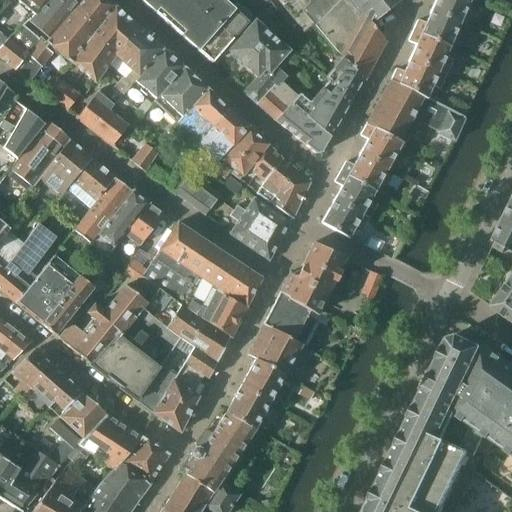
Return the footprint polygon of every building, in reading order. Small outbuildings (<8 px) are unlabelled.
[(105,0),(83,0),(51,38),(47,43),(40,38),(14,70),(15,70),(30,82),(42,66),(53,53),(49,50),(52,47),(71,63),(115,8),(114,8),(105,0)] [(16,0),(34,15),(45,0),(16,0)] [(30,21),(51,38),(83,0),(45,0),(34,15),(35,16),(30,21)] [(139,0),(211,65),(247,23),(221,0),(139,0)] [(276,0),(303,33),(313,24),(302,11),(312,2),(310,0),(276,0)] [(313,0),(312,2),(302,11),(313,24),(341,58),(341,57),(363,79),(384,41),(384,40),(371,23),(352,0),(313,0)] [(352,0),(371,23),(398,0),(352,0)] [(474,1),(472,0),(435,0),(431,10),(460,23),(466,9),(469,11),(474,1)] [(136,27),(115,8),(71,63),(96,83),(100,77),(99,76),(115,55),(136,27)] [(418,21),(413,31),(449,48),(449,47),(452,49),(456,39),(453,38),(460,23),(431,10),(425,24),(418,21)] [(8,40),(0,48),(0,58),(14,70),(40,38),(47,43),(51,38),(30,21),(9,38),(8,40)] [(254,57),(272,37),(255,23),(229,53),(246,67),(251,61),(249,55),(254,57)] [(122,77),(117,83),(126,92),(139,76),(161,49),(136,27),(115,55),(133,70),(124,79),(122,77)] [(415,46),(409,58),(445,75),(452,60),(445,57),(449,48),(413,31),(408,42),(415,46)] [(246,67),(257,77),(263,71),(268,75),(283,59),(289,52),(272,37),(254,57),(249,55),(251,61),(246,67)] [(156,100),(159,97),(182,68),(161,49),(139,76),(135,82),(156,100)] [(341,57),(341,58),(332,67),(333,68),(325,78),(328,81),(352,99),(363,79),(341,57)] [(439,89),(445,75),(409,58),(403,73),(396,70),(390,82),(426,100),(427,98),(432,86),(439,89)] [(286,62),(283,59),(268,75),(263,71),(257,77),(243,93),(256,105),(273,85),(275,87),(279,83),(280,83),(286,77),(278,70),(286,62)] [(177,123),(206,90),(182,68),(159,97),(169,106),(164,111),(177,123)] [(294,69),(289,75),(295,82),(300,76),(294,69)] [(275,122),(290,104),(296,96),(282,83),(286,77),(280,83),(279,83),(275,87),(273,85),(256,105),(275,122)] [(59,80),(47,95),(68,111),(79,96),(59,80)] [(341,118),(352,99),(328,81),(315,96),(341,118)] [(13,104),(15,101),(17,97),(6,88),(0,82),(0,98),(11,107),(13,104)] [(390,82),(366,124),(400,142),(411,118),(436,131),(436,133),(454,142),(464,119),(464,118),(427,98),(426,100),(390,82)] [(111,90),(120,98),(121,98),(126,92),(117,83),(111,90)] [(176,123),(196,142),(227,109),(206,90),(177,123),(176,123)] [(109,110),(110,110),(113,105),(97,92),(77,119),(93,131),(109,110)] [(296,96),(290,104),(330,137),(341,118),(315,96),(310,102),(308,102),(298,95),(297,97),(296,96)] [(129,104),(121,98),(120,98),(115,103),(124,111),(129,104)] [(143,116),(152,105),(146,100),(137,111),(143,116)] [(330,137),(290,104),(275,122),(315,154),(321,153),(330,137)] [(247,128),(227,109),(196,142),(217,162),(220,159),(248,128),(247,128)] [(3,149),(17,160),(44,125),(25,110),(3,149)] [(122,120),(110,110),(109,110),(93,131),(112,146),(127,127),(120,122),(122,120)] [(0,126),(0,128),(11,135),(15,128),(3,121),(0,126)] [(17,160),(6,176),(28,193),(39,179),(39,178),(69,139),(47,121),(44,125),(17,160)] [(400,142),(366,124),(359,135),(367,139),(359,153),(388,169),(401,144),(399,142),(400,142)] [(248,169),(264,182),(265,183),(282,160),(278,156),(277,157),(273,152),(273,151),(267,145),(248,128),(220,159),(234,170),(231,174),(239,180),(248,169)] [(39,179),(61,196),(66,190),(90,209),(114,178),(91,159),(82,150),(69,139),(39,178),(39,179)] [(145,172),(151,163),(157,153),(144,144),(131,161),(145,172)] [(375,191),(388,169),(359,153),(352,166),(345,161),(339,172),(375,191)] [(285,162),(282,160),(265,183),(264,182),(257,193),(292,218),(309,183),(289,165),(289,166),(284,163),(285,162)] [(196,177),(200,180),(203,182),(209,174),(203,169),(196,177)] [(175,193),(185,200),(200,180),(196,177),(189,172),(175,193)] [(334,199),(369,218),(376,205),(369,201),(375,191),(339,172),(333,182),(341,186),(334,199)] [(241,187),(230,177),(224,185),(236,194),(241,187)] [(114,178),(90,209),(73,231),(89,244),(96,235),(97,235),(132,192),(114,178)] [(210,188),(203,182),(200,180),(185,200),(195,208),(210,188)] [(220,195),(210,188),(195,208),(205,216),(220,195)] [(96,235),(89,244),(105,258),(123,236),(147,204),(132,192),(97,235),(96,235)] [(237,205),(233,210),(250,221),(279,242),(290,222),(253,198),(244,211),(237,205)] [(369,218),(334,199),(320,223),(348,239),(354,229),(360,232),(369,218)] [(147,204),(123,236),(139,247),(163,214),(147,204)] [(507,247),(511,249),(511,206),(495,241),(496,242),(493,247),(504,253),(507,247)] [(250,221),(233,210),(229,216),(237,221),(228,234),(269,261),(279,242),(250,221)] [(0,241),(4,237),(10,230),(1,223),(5,218),(0,214),(0,241)] [(0,291),(15,303),(29,286),(22,280),(26,275),(27,276),(56,238),(38,224),(19,249),(5,266),(0,261),(0,291)] [(229,338),(256,289),(261,279),(178,224),(159,252),(146,270),(131,260),(128,268),(142,277),(158,288),(229,338)] [(289,274),(279,292),(317,313),(344,259),(313,243),(297,279),(289,274)] [(103,279),(111,268),(104,262),(95,274),(103,279)] [(93,288),(77,275),(72,282),(48,263),(29,286),(15,303),(54,335),(93,288)] [(152,296),(153,295),(158,288),(142,277),(128,268),(123,276),(152,296)] [(370,272),(363,289),(360,295),(372,301),(382,277),(370,272)] [(511,277),(504,289),(491,307),(494,309),(511,321),(511,277)] [(81,333),(70,325),(61,336),(58,339),(90,365),(116,335),(120,338),(136,318),(142,311),(149,303),(147,302),(130,289),(125,285),(122,289),(103,312),(94,304),(85,314),(92,319),(81,333)] [(147,302),(149,303),(142,311),(147,314),(152,318),(157,323),(163,327),(168,331),(173,335),(174,336),(178,338),(179,339),(179,338),(194,348),(193,348),(216,364),(229,338),(158,288),(153,295),(152,296),(147,302)] [(279,292),(263,324),(303,346),(316,321),(307,316),(309,312),(316,316),(317,313),(279,292)] [(141,322),(147,314),(142,311),(136,318),(141,322)] [(147,314),(141,322),(146,326),(152,318),(147,314)] [(151,330),(157,323),(152,318),(146,326),(151,330)] [(0,346),(14,331),(1,320),(0,320),(0,346)] [(157,335),(163,327),(157,323),(151,330),(157,335)] [(247,355),(255,359),(284,375),(289,365),(300,372),(311,352),(302,347),(303,346),(263,324),(247,355)] [(162,339),(168,331),(163,327),(157,335),(162,339)] [(0,372),(6,366),(0,361),(6,355),(12,360),(29,343),(14,331),(0,346),(0,372)] [(167,342),(173,335),(168,331),(162,339),(167,342)] [(132,340),(140,346),(146,338),(138,332),(132,340)] [(116,335),(90,365),(107,378),(107,377),(121,388),(120,389),(134,400),(156,371),(158,368),(120,338),(116,335)] [(167,342),(165,345),(172,350),(179,339),(178,338),(174,336),(173,335),(167,342)] [(511,368),(481,346),(458,336),(449,338),(444,347),(443,346),(438,357),(439,358),(431,374),(430,374),(423,389),(424,389),(416,406),(416,405),(410,416),(411,416),(403,433),(402,433),(397,443),(399,444),(390,460),(389,460),(384,471),(385,472),(377,488),(376,488),(371,498),(372,499),(365,511),(454,511),(481,457),(475,455),(485,434),(496,442),(511,453),(511,368)] [(159,353),(166,358),(172,350),(165,345),(159,353)] [(203,376),(208,379),(216,364),(193,348),(184,363),(175,377),(172,381),(198,398),(202,390),(197,388),(203,376)] [(18,395),(24,400),(25,401),(32,392),(27,387),(48,362),(34,350),(11,373),(20,382),(13,391),(18,395)] [(255,359),(240,387),(269,402),(284,375),(255,359)] [(27,387),(32,392),(41,400),(62,375),(48,362),(27,387)] [(175,377),(175,376),(161,366),(160,365),(156,371),(134,400),(136,401),(151,413),(172,381),(175,377)] [(41,400),(32,392),(25,401),(24,400),(20,404),(34,416),(44,403),(50,408),(52,405),(61,414),(83,393),(62,375),(41,400)] [(172,381),(151,413),(179,431),(198,398),(172,381)] [(302,386),(297,395),(309,401),(314,393),(302,386)] [(240,387),(226,412),(255,428),(269,402),(240,387)] [(82,393),(61,414),(58,416),(80,437),(82,439),(84,437),(85,438),(107,416),(103,413),(83,394),(82,393)] [(212,492),(219,483),(255,428),(226,412),(212,434),(206,430),(179,471),(185,475),(185,474),(212,492)] [(121,462),(122,463),(141,438),(107,416),(85,438),(84,437),(80,442),(77,446),(83,450),(90,454),(114,470),(121,462)] [(72,451),(77,446),(80,442),(56,421),(49,429),(72,451)] [(0,427),(0,499),(19,511),(20,511),(60,467),(32,448),(20,440),(0,427)] [(295,441),(284,434),(278,443),(290,450),(295,441)] [(168,455),(141,438),(122,463),(149,484),(168,455)] [(67,458),(74,463),(83,450),(77,446),(67,458)] [(83,450),(74,463),(80,467),(90,454),(83,450)] [(149,484),(122,463),(121,462),(114,470),(100,485),(96,491),(81,510),(79,508),(76,511),(129,511),(149,485),(149,484)] [(20,511),(76,511),(79,508),(81,510),(96,491),(65,468),(54,482),(49,479),(20,511)] [(185,475),(163,508),(168,511),(227,511),(238,496),(219,483),(212,492),(185,474),(185,475)]
